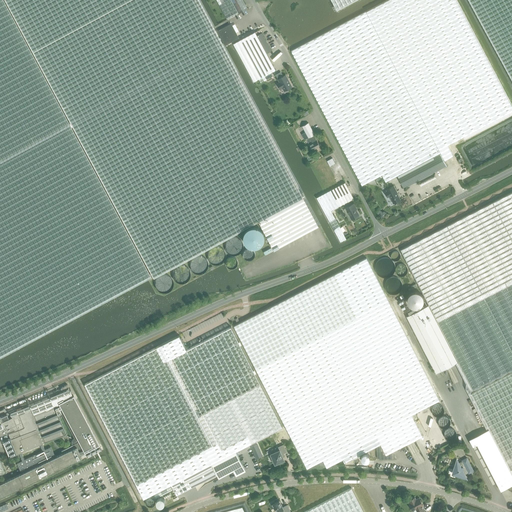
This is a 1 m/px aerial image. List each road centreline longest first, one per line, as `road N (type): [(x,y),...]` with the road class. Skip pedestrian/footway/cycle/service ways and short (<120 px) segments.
road 1 (tertiary): [(381,234),(0,399)]
road 2 (unclassified): [(180,511),(307,481),(373,480),(452,495)]
road 3 (unclassified): [(381,234),(252,0)]
road 4 (tertiary): [(511,169),(381,234)]
